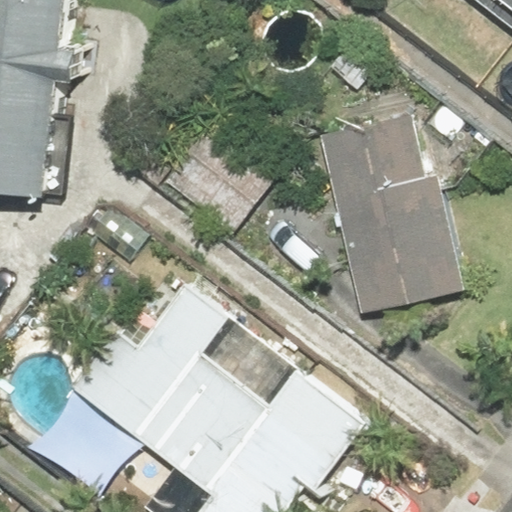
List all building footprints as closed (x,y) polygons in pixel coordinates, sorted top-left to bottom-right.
[(0,0),(0,181),(74,188),(85,73),(105,75),(108,39),(89,37),(92,0),(0,0)] [(511,0),(497,0),(511,11),(511,0)] [(366,38),(344,66),(370,87),(392,58),(366,38)] [(429,111),(336,133),(378,310),(482,286),(456,170),(444,173),(429,111)] [(230,118),(182,177),(247,230),(295,171),(230,118)] [(140,167),(163,185),(197,142),(174,124),(140,167)] [(129,332),(88,383),(229,493),(213,511),(295,511),(315,487),(303,478),(311,469),(330,484),(379,422),(314,371),(288,404),(218,349),(246,313),(204,280),(150,349),(129,332)]
